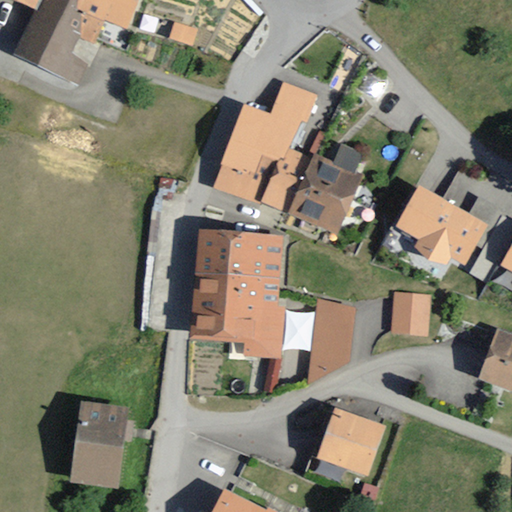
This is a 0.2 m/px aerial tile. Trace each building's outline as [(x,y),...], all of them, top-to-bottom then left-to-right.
[(19,0),(36,6),(18,51),(76,75),(100,17),(73,6),(74,0),(19,0)] [(141,0),(74,0),(73,6),(100,17),(132,26),(141,0)] [(319,93),(282,78),(269,112),(249,104),(219,182),(289,210),(311,152),(297,148),(319,93)] [(334,161),(311,152),(289,210),(337,228),(367,152),(341,142),(334,161)] [(471,214),(422,189),(398,234),(422,246),(416,258),(445,273),(452,258),(472,268),(481,250),(491,254),(511,213),(511,211),(480,196),(471,214)] [(280,233),(198,228),(191,336),(244,340),(243,355),(280,358),(283,306),(275,306),(280,233)] [(426,292),(391,290),(389,332),(424,334),(426,292)] [(353,301),(316,298),(307,384),(347,362),(353,301)] [(511,332),(495,326),(476,377),(511,390),(511,332)] [(127,406),(77,400),(67,480),(118,486),(127,406)] [(389,429),(338,411),(321,462),(372,479),(389,429)] [(277,511),(225,486),(211,511),(277,511)]
